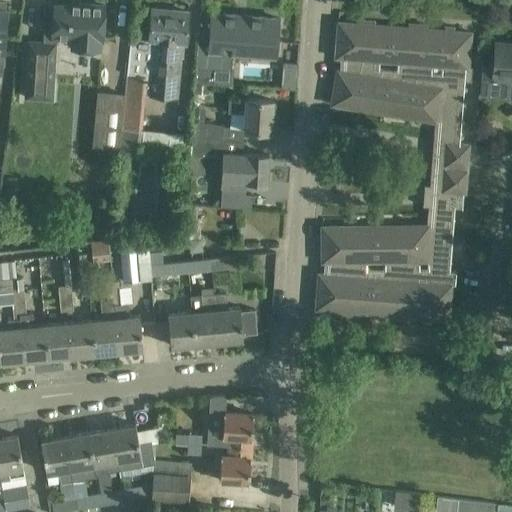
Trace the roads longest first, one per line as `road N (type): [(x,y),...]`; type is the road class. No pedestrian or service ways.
road 1 (residential): [(289,336),(469,351),(487,343),(495,253)]
road 2 (residential): [(0,405),(275,374)]
road 3 (residential): [(308,124),(411,144),(407,196),(302,199)]
road 4 (residential): [(288,511),(286,406),(275,374)]
road 5 (residential): [(289,336),(302,199)]
road 6 (residential): [(308,124),(318,0)]
